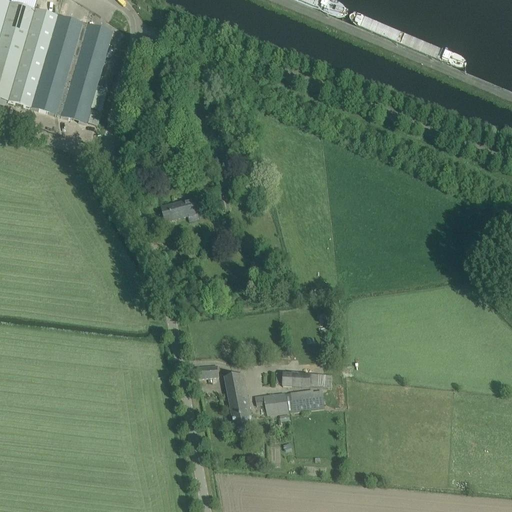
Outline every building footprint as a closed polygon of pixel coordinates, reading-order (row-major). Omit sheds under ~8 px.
[(0,38),(10,4),(0,1),(0,38)] [(0,101),(7,103),(15,73),(34,11),(10,4),(0,38),(0,101)] [(40,80),(58,18),(34,11),(15,73),(40,80)] [(112,34),(93,29),(58,18),(40,80),(31,110),(85,126),(112,34)] [(31,110),(40,80),(15,73),(7,103),(31,110)] [(226,198),(219,199),(222,211),(229,209),(226,198)] [(165,224),(187,218),(189,224),(200,222),(202,219),(203,217),(202,215),(201,213),(199,213),(198,213),(194,201),(162,209),(165,224)] [(257,261),(249,263),(253,276),(265,273),(261,261),(257,262),(257,261)] [(197,370),(198,381),(219,379),(218,368),(197,370)] [(276,385),(282,386),(282,389),(310,390),(310,389),(331,390),(332,377),(276,375),(276,385)] [(235,434),(251,431),(248,419),(251,418),(243,376),(225,379),(235,434)] [(324,409),(323,397),(322,393),(313,394),(313,392),(289,394),(289,395),(291,413),(324,409)] [(286,395),(257,398),(255,398),(256,406),(258,405),(264,405),(265,408),(266,416),(288,413),(286,395)]
